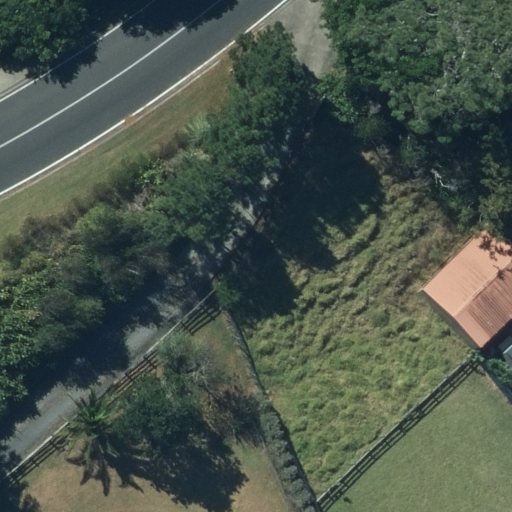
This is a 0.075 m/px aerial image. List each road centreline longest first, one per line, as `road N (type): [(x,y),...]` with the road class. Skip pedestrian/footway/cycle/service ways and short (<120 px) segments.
road 1 (unknown): [(264,0),(275,51),(256,134),(197,223),(0,409)]
road 2 (unclassified): [(0,148),(137,66),(224,0)]
